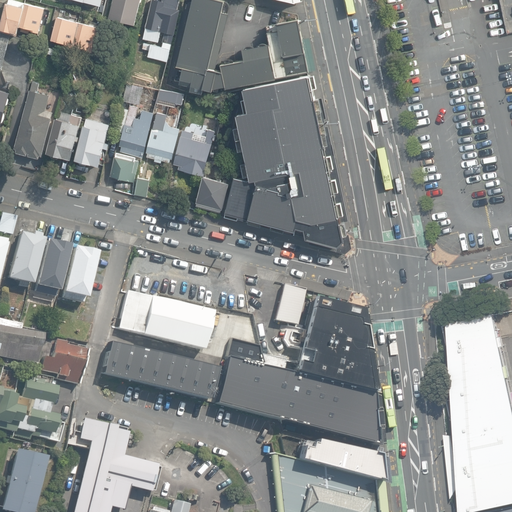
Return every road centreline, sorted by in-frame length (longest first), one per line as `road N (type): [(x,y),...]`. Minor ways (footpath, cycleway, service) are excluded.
road 1 (unclassified): [(130,219),(89,398),(228,441),(261,474),(267,496)]
road 2 (secondary): [(340,4),(391,279)]
road 3 (residential): [(391,279),(130,219)]
road 4 (secondary): [(391,279),(421,511)]
road 5 (residential): [(130,219),(0,185)]
road 6 (tertiary): [(391,279),(447,281),(511,270)]
